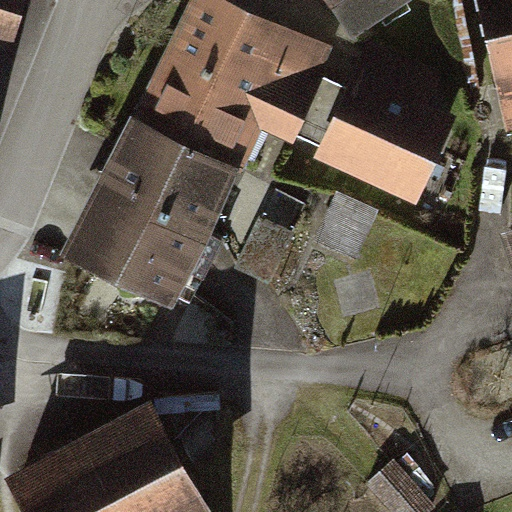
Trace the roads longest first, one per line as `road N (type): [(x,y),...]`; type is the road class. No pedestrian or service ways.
road 1 (residential): [(0,328),(34,350),(422,373),(491,278)]
road 2 (residential): [(0,229),(80,37),(87,0)]
